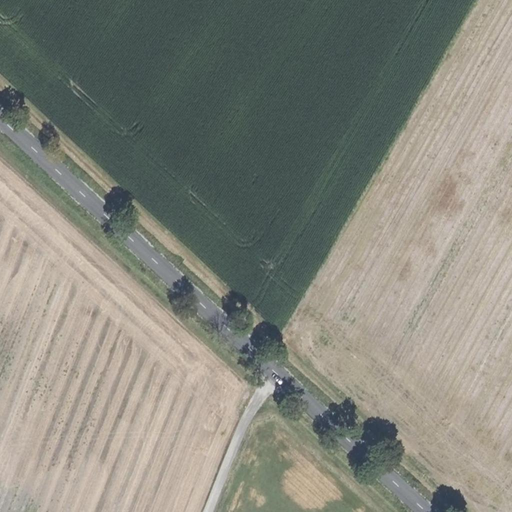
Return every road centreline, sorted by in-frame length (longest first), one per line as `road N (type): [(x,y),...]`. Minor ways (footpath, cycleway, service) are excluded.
road 1 (tertiary): [(428,511),(0,116)]
road 2 (track): [(210,511),(274,368)]
